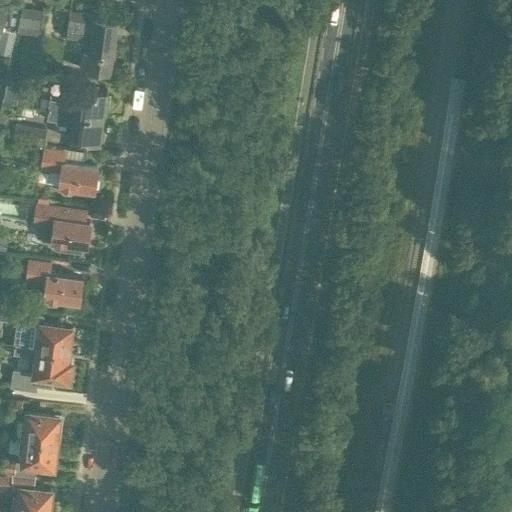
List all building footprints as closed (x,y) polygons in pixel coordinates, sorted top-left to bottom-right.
[(7,6),(0,4),(0,36),(0,50),(11,53),(16,30),(2,27),(7,6)] [(44,9),(21,6),(17,31),(41,34),(44,9)] [(95,14),(69,11),(66,36),(84,38),(80,67),(111,71),(118,20),(95,16),(95,14)] [(40,108),(104,116),(108,90),(78,86),(76,101),(42,96),(40,108)] [(101,143),(104,116),(40,108),(39,117),(56,120),(56,122),(73,124),(71,138),(101,143)] [(47,128),(15,123),(13,138),(44,142),(47,128)] [(95,190),(98,164),(64,160),(65,149),(45,147),(42,167),(63,170),(61,185),(95,190)] [(37,202),(35,223),(43,224),(41,240),(52,241),(52,244),(55,248),(80,251),(84,249),(85,245),(87,246),(91,220),(86,220),(87,209),(37,202)] [(0,211),(0,216),(23,220),(25,210),(1,206),(0,211)] [(51,261),(30,258),(27,283),(47,286),(45,297),(80,301),(83,276),(50,272),(51,261)] [(0,316),(11,318),(13,304),(0,302),(0,316)] [(15,343),(15,344),(68,351),(71,327),(42,323),(43,316),(19,313),(18,324),(22,324),(19,344),(15,343)] [(68,351),(15,344),(14,345),(17,346),(16,353),(28,354),(28,351),(33,351),(33,357),(37,357),(36,371),(14,369),(12,387),(36,390),(37,383),(51,385),(52,376),(69,378),(71,361),(67,361),(68,351)] [(23,400),(9,398),(8,409),(21,411),(23,400)] [(29,411),(26,436),(58,439),(60,414),(29,411)] [(15,473),(35,475),(36,463),(55,465),(58,439),(26,436),(24,460),(4,458),(2,468),(15,471),(15,473)] [(34,487),(35,475),(15,473),(13,473),(13,474),(0,473),(0,486),(21,487),(18,510),(30,511),(48,511),(52,489),(34,487)]
